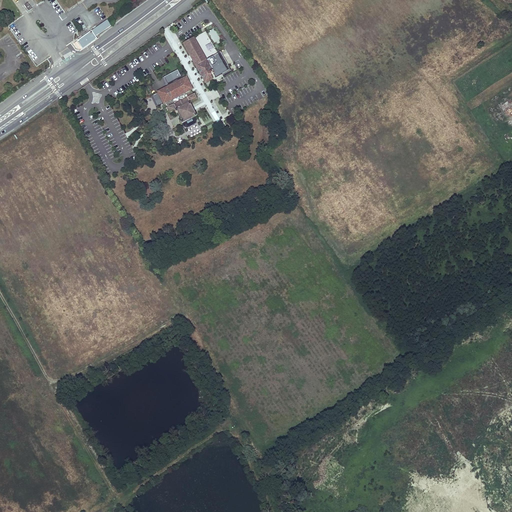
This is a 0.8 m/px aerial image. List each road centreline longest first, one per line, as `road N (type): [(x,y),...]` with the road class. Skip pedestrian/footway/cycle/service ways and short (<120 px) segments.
road 1 (secondary): [(0,132),(183,0)]
road 2 (secondary): [(164,0),(0,114)]
